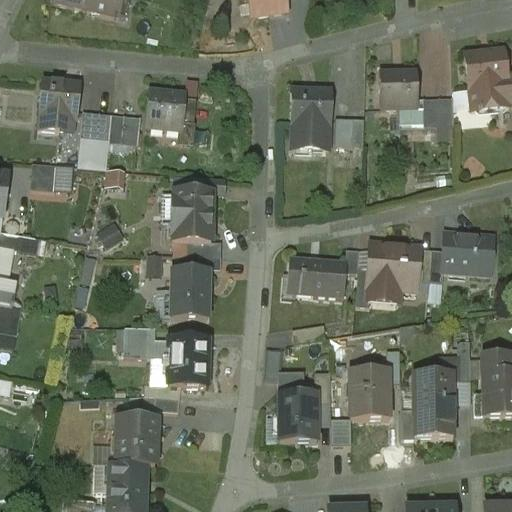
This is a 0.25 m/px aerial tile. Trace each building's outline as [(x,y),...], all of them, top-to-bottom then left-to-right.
[(52,0),(51,7),(52,8),(52,7),(86,14),(86,15),(87,16),(90,0),(52,0)] [(90,0),(87,16),(118,22),(122,0),(90,0)] [(283,0),(248,0),(252,23),(286,17),(283,0)] [(502,56),(464,60),(469,97),(471,117),(508,112),(505,93),(502,56)] [(416,77),(378,78),(379,116),(417,115),(416,77)] [(79,89),(42,85),(39,123),(60,125),(75,126),(75,127),(76,127),(79,89)] [(330,96),(292,95),(290,156),(312,157),(312,144),(328,145),(330,96)] [(186,99),(149,96),(145,133),(182,137),(186,99)] [(439,104),(422,105),(423,134),(440,133),(439,104)] [(451,133),(451,104),(439,104),(440,133),(451,133)] [(111,120),(82,117),(80,146),(108,148),(111,120)] [(124,121),(111,120),(108,148),(121,150),(124,121)] [(140,123),(124,121),(121,150),(138,151),(140,123)] [(60,125),(39,123),(37,136),(59,138),(60,125)] [(363,126),(334,125),(333,152),(362,153),(363,126)] [(56,171),(32,169),(30,195),(54,197),(55,194),(56,171)] [(73,173),(56,171),(55,194),(71,195),(73,173)] [(211,201),(175,200),(173,248),(187,248),(209,249),(209,248),(211,201)] [(0,238),(0,253),(19,257),(22,242),(0,238)] [(492,243),(444,239),(443,257),(441,277),(442,277),(489,281),(492,243)] [(38,245),(22,242),(19,257),(35,260),(38,245)] [(209,248),(209,249),(187,248),(187,262),(198,263),(220,263),(221,248),(209,248)] [(419,254),(370,250),(367,275),(366,292),(370,292),(369,306),(398,309),(399,294),(416,296),(416,287),(417,276),(419,255),(419,254)] [(431,256),(419,255),(417,276),(429,277),(431,256)] [(359,257),(346,256),(345,267),(346,267),(345,279),(357,279),(357,274),(359,257)] [(443,257),(431,256),(429,277),(428,288),(442,289),(442,277),(441,277),(443,257)] [(220,263),(198,263),(198,275),(220,276),(220,263)] [(345,267),(289,263),(287,282),(294,283),(292,300),(343,304),(345,279),(346,267),(345,267)] [(367,275),(357,274),(357,279),(354,312),(369,313),(369,306),(370,292),(366,292),(367,275)] [(429,277),(417,276),(416,287),(428,288),(429,277)] [(208,279),(171,278),(170,324),(207,325),(208,279)] [(0,311),(11,313),(11,311),(10,311),(14,292),(0,289),(0,311)] [(11,313),(0,311),(0,339),(16,342),(20,315),(11,313)] [(154,335),(124,334),(123,364),(147,364),(147,349),(154,350),(154,346),(154,335)] [(206,348),(154,346),(154,350),(147,349),(147,364),(168,365),(167,392),(167,393),(180,393),(205,394),(206,348)] [(468,354),(457,354),(457,365),(468,365),(468,354)] [(399,358),(386,358),(386,379),(387,379),(387,390),(399,390),(399,358)] [(511,380),(509,380),(508,363),(481,363),(483,423),(511,422),(511,380)] [(469,387),(468,365),(457,365),(456,365),(456,387),(469,387)] [(303,379),(277,379),(278,402),(296,402),(296,391),(303,391),(303,379)] [(386,379),(349,379),(350,425),(388,425),(387,390),(387,379),(386,379)] [(330,411),(329,380),(314,380),(314,402),(315,402),(316,411),(330,411)] [(452,381),(413,382),(413,401),(415,401),(415,416),(415,424),(416,424),(417,444),(452,444),(452,412),(452,388),(452,381)] [(470,412),(469,387),(456,387),(452,388),(452,412),(470,412)] [(167,392),(144,391),(144,402),(156,403),(179,405),(180,393),(167,393),(167,392)] [(278,402),(278,448),(316,448),(316,411),(315,402),(314,402),(296,402),(278,402)] [(179,405),(156,403),(154,416),(177,418),(179,405)] [(415,424),(415,416),(400,416),(401,445),(417,444),(416,424),(415,424)] [(350,425),(330,426),(330,451),(350,451),(350,425)] [(155,427),(117,426),(116,472),(146,473),(154,473),(155,427)] [(109,472),(94,471),(93,495),(96,499),(107,499),(107,492),(109,492),(109,472)] [(116,472),(109,472),(109,492),(107,492),(107,499),(106,511),(144,511),(146,473),(116,472)]
